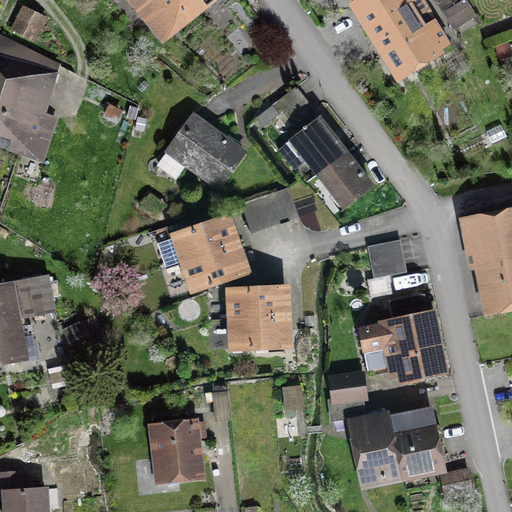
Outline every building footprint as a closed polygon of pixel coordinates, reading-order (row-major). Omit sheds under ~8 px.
[(128,0),(136,9),(147,0),(128,0)] [(147,0),(136,9),(168,49),(228,0),(147,0)] [(426,0),(374,0),(353,14),(400,88),(459,51),(426,0)] [(460,0),(435,0),(433,1),(455,38),(476,26),(460,0)] [(44,15),(24,8),(15,33),(35,41),(44,15)] [(69,63),(0,39),(0,151),(34,164),(69,63)] [(294,89),(272,107),(290,128),(311,110),(294,89)] [(194,121),(168,156),(221,195),(247,159),(194,121)] [(317,173),(346,151),(323,121),(294,144),(317,173)] [(346,151),(317,173),(348,213),(377,190),(346,151)] [(291,189),(275,195),(283,221),(299,215),(291,189)] [(511,211),(469,220),(488,319),(511,314),(511,211)] [(184,261),(241,241),(232,217),(176,237),(184,261)] [(241,241),(184,261),(197,296),(253,277),(241,241)] [(403,247),(371,253),(377,284),(409,278),(403,247)] [(50,278),(0,287),(0,366),(31,360),(23,321),(57,314),(50,278)] [(232,319),(292,316),(291,289),(230,292),(232,319)] [(440,315),(362,332),(368,358),(390,354),(398,390),(454,378),(440,315)] [(292,316),(232,319),(233,354),(294,350),(292,316)] [(84,323),(66,331),(75,351),(92,343),(84,323)] [(365,375),(330,381),(335,407),(369,402),(365,375)] [(261,383),(230,386),(233,417),(264,414),(261,383)] [(390,414),(402,477),(446,469),(434,406),(390,414)] [(402,477),(390,414),(351,422),(363,484),(402,477)] [(198,424),(152,430),(159,487),(205,482),(198,424)] [(442,475),(447,496),(471,489),(465,469),(442,475)] [(26,472),(0,473),(0,501),(1,501),(2,511),(51,511),(50,489),(27,491),(26,472)]
